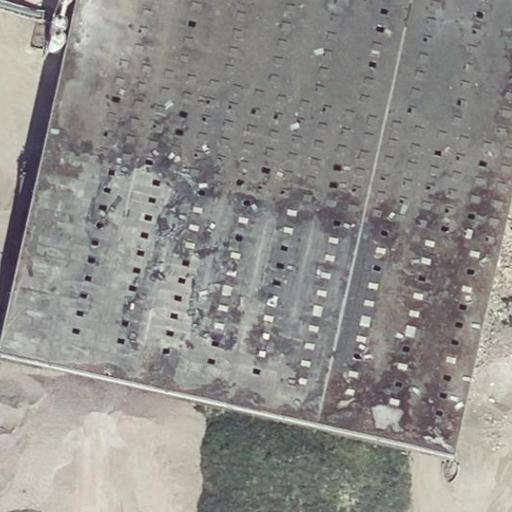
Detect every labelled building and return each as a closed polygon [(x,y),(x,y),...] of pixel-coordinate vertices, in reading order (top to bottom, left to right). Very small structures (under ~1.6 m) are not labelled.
[(28,0),(24,22),(176,69),(194,0),(28,0)] [(75,491),(193,64),(196,51),(210,0),(194,0),(176,69),(128,245),(59,488),(75,491)] [(511,0),(210,0),(196,51),(511,135),(511,0)] [(0,127),(0,207),(128,245),(176,69),(24,22),(0,127)] [(511,135),(196,51),(193,64),(511,148),(511,135)] [(439,511),(511,192),(511,148),(193,64),(75,491),(167,511),(439,511)] [(0,473),(59,488),(128,245),(0,207),(0,473)]
